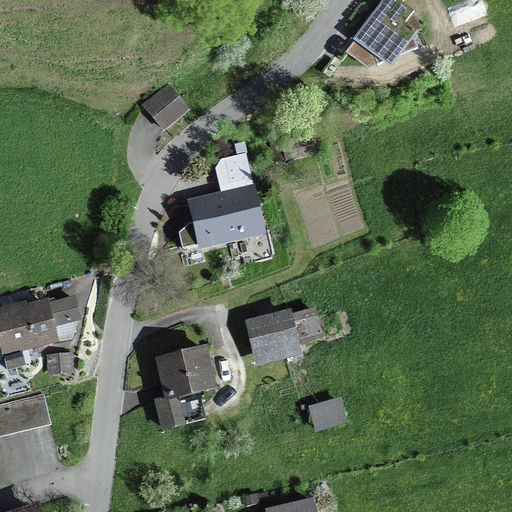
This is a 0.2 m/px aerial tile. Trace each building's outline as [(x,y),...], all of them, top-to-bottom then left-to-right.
[(402,2),(403,0),(383,0),(353,41),(359,46),(352,54),(363,62),(369,54),(374,57),(378,66),(383,64),(391,70),(403,54),(418,48),(414,39),(420,30),(422,30),(414,11),(402,2)] [(168,83),(141,106),(163,132),(190,109),(168,83)] [(284,163),(315,155),(311,139),(280,146),(284,163)] [(220,192),(188,200),(192,225),(188,226),(179,234),(182,249),(197,245),(199,251),(265,235),(246,154),(220,160),(215,169),(220,192)] [(74,322),(76,319),(71,300),(0,317),(0,343),(2,354),(53,341),(50,328),(74,322)] [(286,318),(247,327),(255,357),(294,347),(286,318)] [(202,351),(157,362),(167,402),(212,391),(202,351)] [(49,374),(68,374),(66,358),(48,360),(49,374)] [(0,438),(49,427),(42,397),(0,406),(0,438)] [(314,431),(343,423),(338,404),(309,411),(314,431)] [(312,511),(310,503),(274,511),(312,511)]
